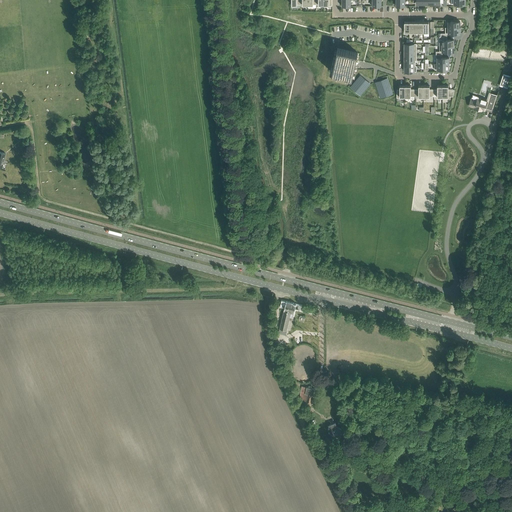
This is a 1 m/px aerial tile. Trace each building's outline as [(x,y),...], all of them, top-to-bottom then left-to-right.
[(448,27),(445,27),(445,33),(441,33),(441,36),(447,36),(447,33),(460,33),(460,27),(448,27)] [(447,39),(447,36),(441,36),(439,36),(439,45),(454,45),(454,39),(447,39)] [(436,54),(442,54),(442,51),(454,51),(454,45),(439,45),(439,51),(436,51),(436,54)] [(332,72),(352,77),(358,53),(337,48),(332,72)] [(442,57),(442,54),(436,54),(436,58),(437,58),(437,63),(449,63),(449,57),(442,57)] [(504,73),(500,85),(507,88),(508,87),(509,87),(510,85),(509,84),(511,76),(504,73)] [(351,88),(359,94),(369,82),(361,76),(351,88)] [(382,97),(392,94),(386,78),(376,81),(382,97)] [(397,97),(405,97),(405,85),(402,85),(400,85),(400,89),(397,89),(397,97)] [(411,85),(405,85),(405,97),(411,97),(411,96),(416,96),(416,89),(411,89),(411,85)] [(424,99),(424,85),(419,85),(419,89),(416,89),(416,96),(419,96),(419,99),(424,99)] [(430,85),(424,85),(424,99),(430,99),(430,96),(434,96),(434,94),(434,89),(430,89),(430,85)] [(434,99),(442,99),(442,85),(437,85),(437,89),(434,89),(434,94),(434,96),(434,99)] [(448,85),(442,85),(442,99),(448,99),(448,96),(453,96),(455,89),(453,89),(448,89),(448,85)] [(470,103),(469,105),(472,106),(475,107),(474,108),(481,110),(482,109),(484,110),(485,108),(492,110),(492,111),(493,111),(493,110),(496,101),(496,100),(497,97),(497,95),(490,93),(489,93),(487,100),(478,97),(477,100),(471,98),(471,100),(470,103)] [(280,306),(285,307),(280,328),(281,329),(280,332),(286,333),(287,330),(290,316),(293,317),(296,303),(282,300),(281,300),(281,301),(280,306)] [(303,386),(299,400),(311,403),(314,388),(303,386)] [(328,428),(330,432),(331,432),(332,436),(335,435),(335,436),(336,436),(337,436),(338,436),(339,436),(341,438),(344,434),(342,432),(342,431),(342,430),(341,430),(341,429),(340,428),(339,427),(338,427),(337,427),(335,422),(330,425),(331,427),(328,428)]
